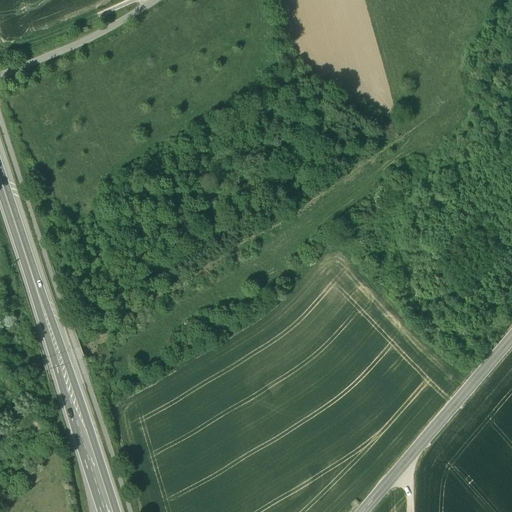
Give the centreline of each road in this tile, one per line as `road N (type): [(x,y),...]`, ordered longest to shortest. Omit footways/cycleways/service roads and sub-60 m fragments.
road 1 (primary): [(112,511),(0,157)]
road 2 (tertiary): [(511,339),(363,511)]
road 3 (track): [(0,76),(157,0)]
